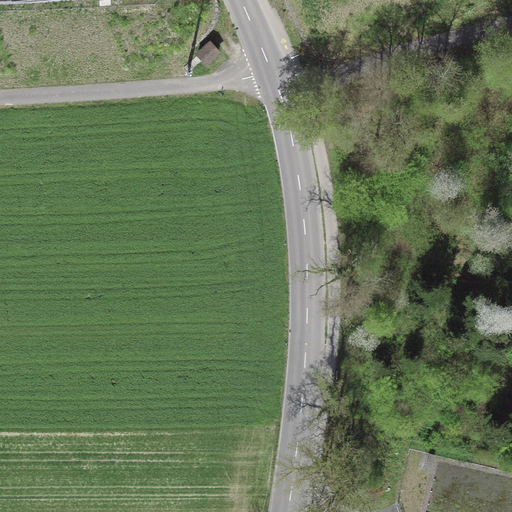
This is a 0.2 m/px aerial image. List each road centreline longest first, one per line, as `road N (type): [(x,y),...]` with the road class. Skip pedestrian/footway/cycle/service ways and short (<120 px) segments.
road 1 (tertiary): [(241,0),(281,98),(305,240),(306,361),(288,511)]
road 2 (track): [(0,97),(210,83),(271,70)]
